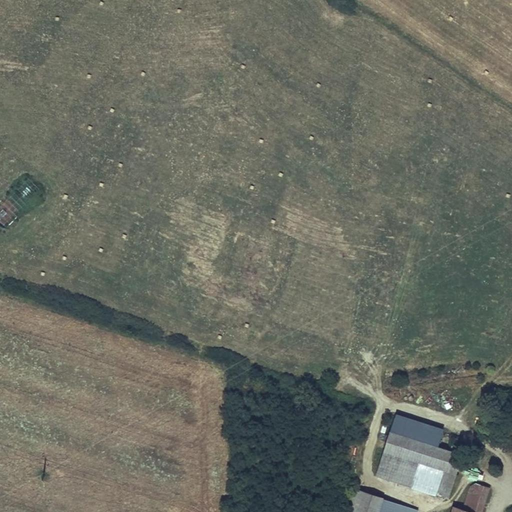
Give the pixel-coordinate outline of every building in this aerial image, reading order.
[(6,195),(0,201),(0,228),(3,232),(23,212),(6,195)] [(395,416),(376,476),(450,498),(463,457),(436,449),(442,430),(395,416)] [(471,485),(469,494),(487,500),(491,487),(477,482),(471,485)] [(415,511),(416,511),(355,489),(346,511),(415,511)] [(464,510),(453,507),(451,511),(483,511),(487,500),(469,494),(464,510)]
